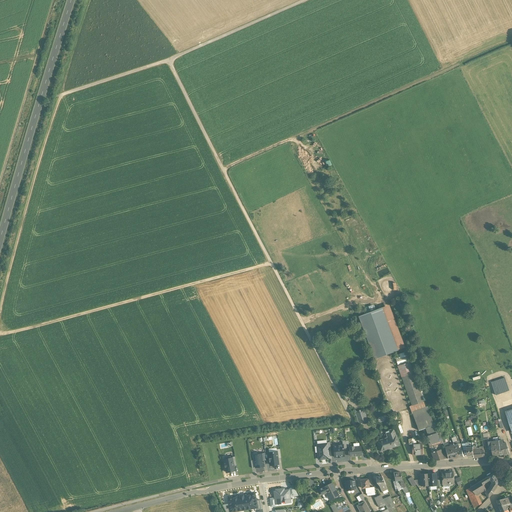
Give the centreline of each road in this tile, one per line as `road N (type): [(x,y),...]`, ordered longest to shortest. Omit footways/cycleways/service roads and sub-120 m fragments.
road 1 (track): [(378,469),(169,60)]
road 2 (track): [(222,169),(511,42)]
road 3 (track): [(0,334),(269,263)]
road 4 (track): [(304,0),(169,60),(61,96)]
road 5 (track): [(17,240),(92,0)]
road 6 (primary): [(71,0),(0,241)]
road 7 (track): [(0,180),(53,0)]
road 8 (residential): [(335,472),(503,460)]
road 9 (unclassified): [(118,511),(263,480)]
